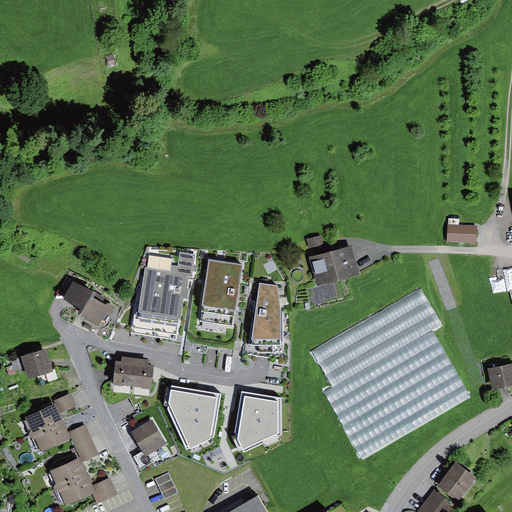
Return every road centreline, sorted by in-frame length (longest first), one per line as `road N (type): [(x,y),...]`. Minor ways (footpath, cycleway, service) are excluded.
road 1 (residential): [(147,511),(73,347),(81,340),(215,378),(260,376)]
road 2 (tertiary): [(394,511),(444,449),(511,407)]
